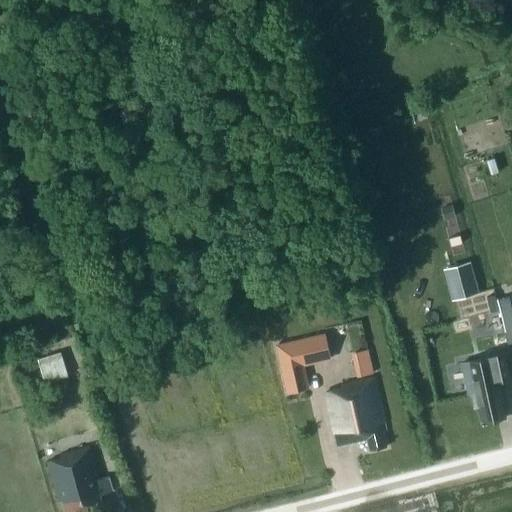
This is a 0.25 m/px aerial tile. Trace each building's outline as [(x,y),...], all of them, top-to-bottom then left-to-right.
[(477,293),(473,278),(450,284),(454,300),(477,293)] [(511,300),(511,294),(499,296),(505,342),(511,340),(511,300)] [(282,369),(329,359),(324,335),(277,346),(282,369)] [(38,360),(45,383),(68,375),(60,352),(38,360)] [(504,352),(461,363),(469,394),(472,394),(475,407),(478,406),(483,424),(498,421),(497,419),(507,416),(498,381),(510,378),(504,352)] [(384,430),(373,377),(341,384),(342,389),(324,393),(335,447),(365,440),(368,452),(385,448),(382,431),(384,430)] [(61,458),(47,462),(57,502),(63,500),(65,511),(84,511),(102,507),(99,496),(112,492),(107,477),(98,479),(89,446),(60,453),(61,458)]
